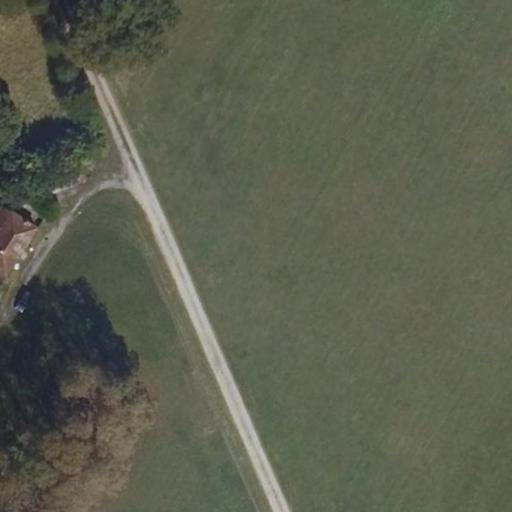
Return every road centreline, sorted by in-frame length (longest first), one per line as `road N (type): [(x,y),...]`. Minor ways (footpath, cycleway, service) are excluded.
road 1 (track): [(276,511),(57,0)]
road 2 (track): [(0,309),(65,210),(121,160)]
